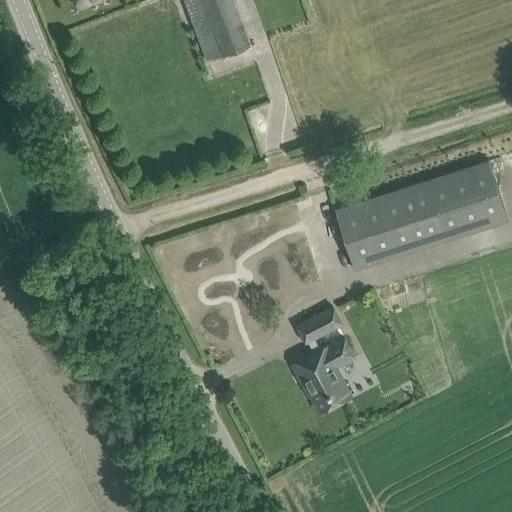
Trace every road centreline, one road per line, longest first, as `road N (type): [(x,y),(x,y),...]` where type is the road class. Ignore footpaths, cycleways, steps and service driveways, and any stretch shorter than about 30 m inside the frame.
road 1 (unclassified): [(260,511),(172,347),(18,0)]
road 2 (track): [(116,228),(511,105)]
